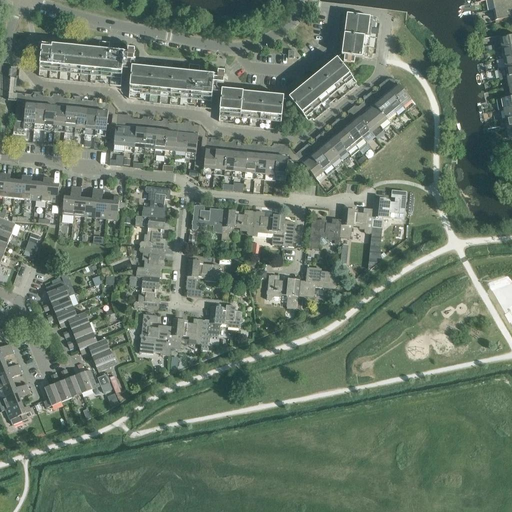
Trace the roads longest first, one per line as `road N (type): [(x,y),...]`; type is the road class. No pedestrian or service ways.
road 1 (residential): [(332,7),(383,15),(380,74),(300,139),(213,129),(198,116),(126,108),(108,92),(43,86),(5,53)]
road 2 (unclassified): [(228,48),(25,0)]
road 3 (residential): [(188,185),(0,154)]
road 4 (residential): [(204,307),(176,304),(188,185)]
road 5 (residential): [(242,58),(250,66),(299,69),(326,47),(332,7)]
